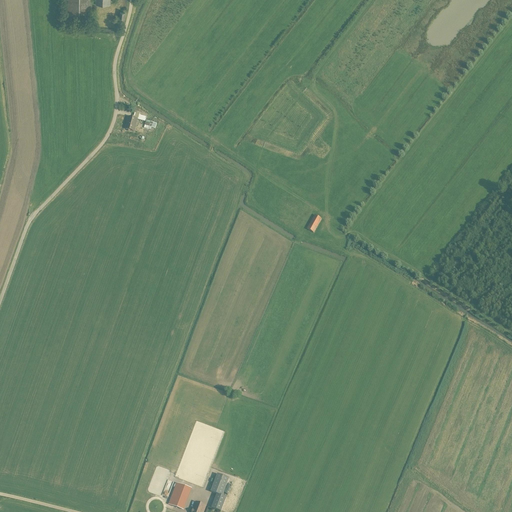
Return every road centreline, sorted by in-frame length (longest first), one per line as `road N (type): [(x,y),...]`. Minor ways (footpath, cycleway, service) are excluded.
road 1 (unclassified): [(0,301),(29,220),(109,132),(124,31)]
road 2 (track): [(257,167),(128,81),(151,0)]
road 3 (track): [(417,273),(360,236),(340,236),(257,167)]
road 4 (track): [(326,219),(337,118),(312,80)]
